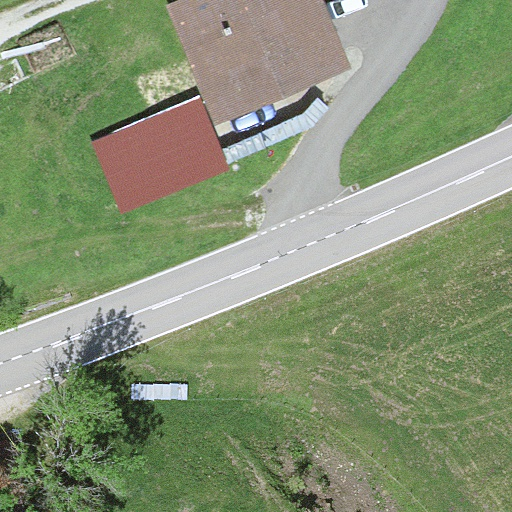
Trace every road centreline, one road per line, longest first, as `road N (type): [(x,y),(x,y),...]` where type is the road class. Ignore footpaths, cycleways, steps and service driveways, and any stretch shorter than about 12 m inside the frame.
road 1 (tertiary): [(0,361),(191,292),(511,157)]
road 2 (track): [(423,0),(315,163),(308,245)]
